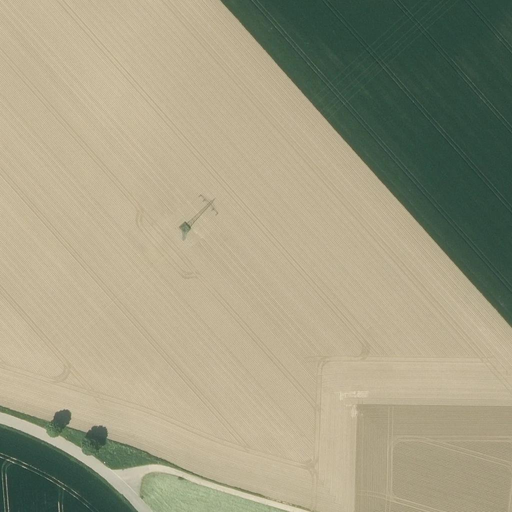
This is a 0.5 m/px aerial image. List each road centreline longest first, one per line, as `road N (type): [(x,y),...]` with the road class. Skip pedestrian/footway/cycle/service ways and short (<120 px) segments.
road 1 (track): [(310,511),(158,467),(114,481)]
road 2 (unclassified): [(144,511),(63,444),(0,419)]
